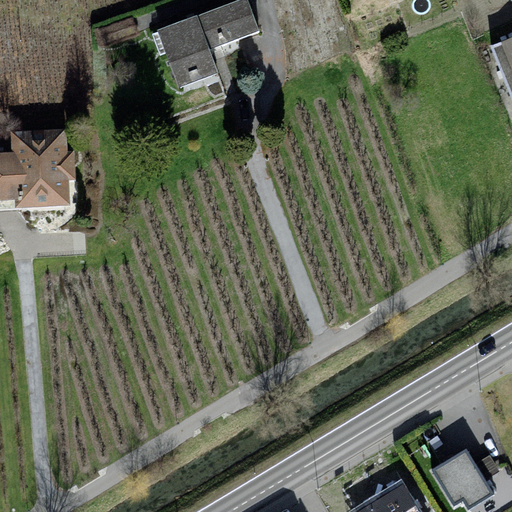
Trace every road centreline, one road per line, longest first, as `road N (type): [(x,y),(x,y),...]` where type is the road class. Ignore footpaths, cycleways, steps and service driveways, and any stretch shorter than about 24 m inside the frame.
road 1 (residential): [(42,511),(511,232)]
road 2 (secondary): [(224,511),(511,341)]
